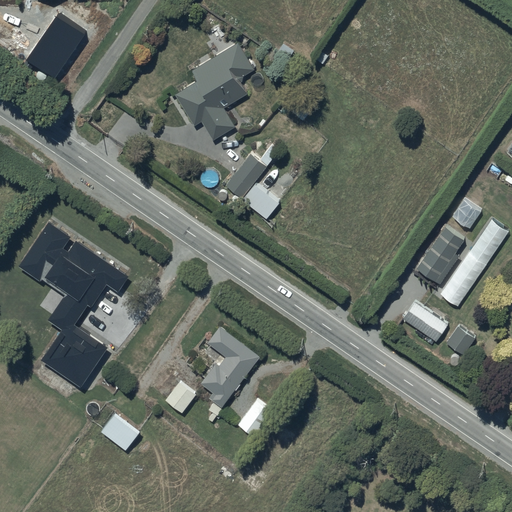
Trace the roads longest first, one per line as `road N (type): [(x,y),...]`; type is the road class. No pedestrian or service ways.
road 1 (tertiary): [(511,455),(0,104)]
road 2 (unknown): [(263,511),(370,358)]
